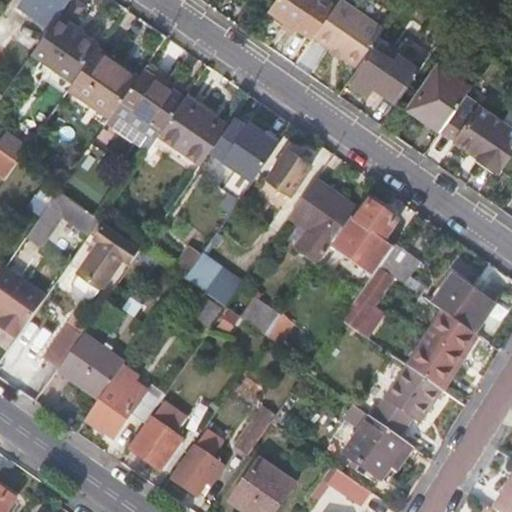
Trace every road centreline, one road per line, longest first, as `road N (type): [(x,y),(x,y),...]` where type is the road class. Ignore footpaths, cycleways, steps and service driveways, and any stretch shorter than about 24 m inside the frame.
road 1 (residential): [(511,251),(132,0)]
road 2 (residential): [(0,412),(140,511)]
road 3 (residential): [(430,511),(511,383)]
